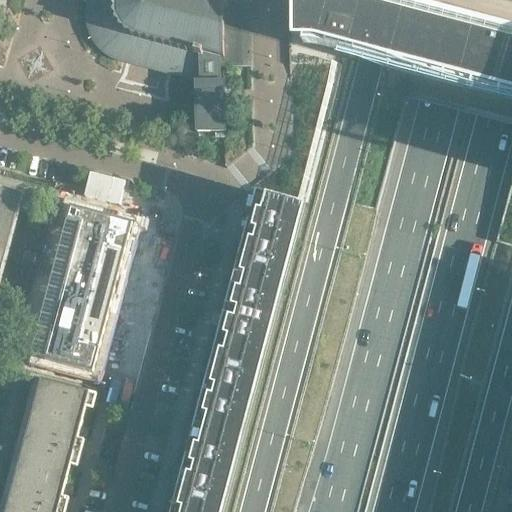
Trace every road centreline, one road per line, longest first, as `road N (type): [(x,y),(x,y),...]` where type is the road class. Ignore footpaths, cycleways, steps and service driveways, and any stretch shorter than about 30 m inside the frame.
road 1 (residential): [(113,511),(193,196),(178,180),(0,136)]
road 2 (motorway): [(467,0),(330,511)]
road 3 (motorway): [(385,0),(250,511)]
road 4 (motorway): [(392,511),(511,58)]
road 5 (motorway): [(467,511),(511,342)]
